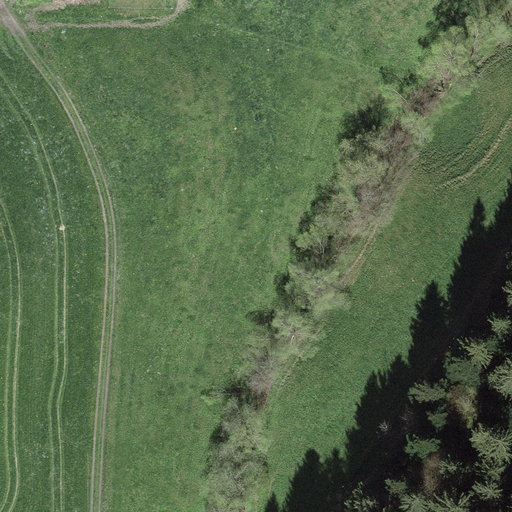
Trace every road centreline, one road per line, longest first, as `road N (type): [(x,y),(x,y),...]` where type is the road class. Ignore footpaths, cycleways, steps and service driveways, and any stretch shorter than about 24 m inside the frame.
road 1 (track): [(0,3),(73,112),(107,197),(98,511)]
road 2 (track): [(347,511),(511,279)]
